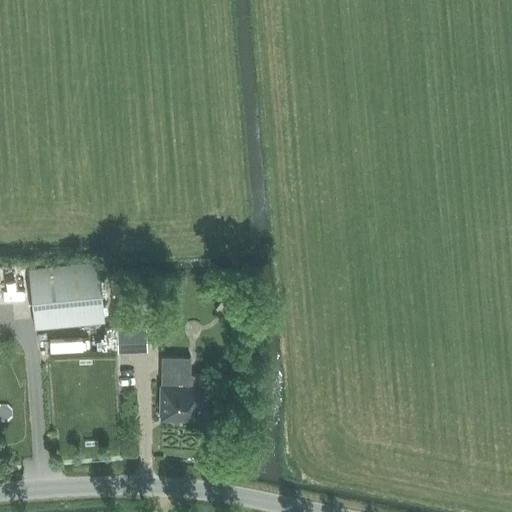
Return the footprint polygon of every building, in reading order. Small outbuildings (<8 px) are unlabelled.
[(97,260),(29,266),(30,276),(34,326),(102,321),(98,271),(97,260)] [(229,293),(217,309),(233,320),(244,304),(229,293)] [(147,323),(119,323),(119,350),(147,349),(147,323)] [(163,355),(162,418),(203,418),(203,374),(191,373),(191,355),(163,355)] [(236,356),(220,357),(220,369),(237,368),(236,356)]
